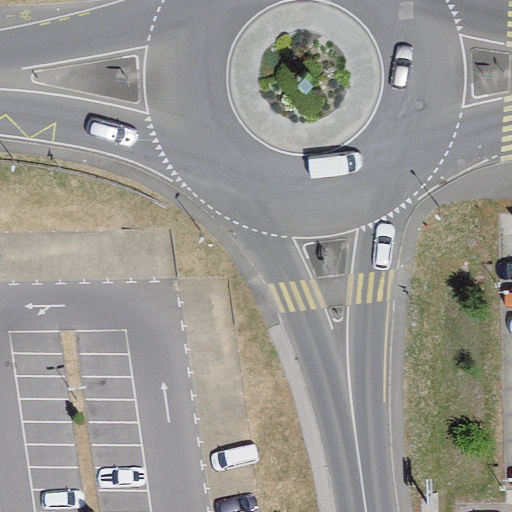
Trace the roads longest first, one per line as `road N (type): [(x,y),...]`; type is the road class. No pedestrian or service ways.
road 1 (unclassified): [(366,511),(314,191)]
road 2 (primary): [(0,108),(225,158)]
road 3 (primary): [(210,9),(0,58)]
road 4 (primary): [(378,167),(399,146),(421,93),(416,35),(393,0)]
road 5 (primary): [(210,9),(190,70),(193,103),(225,158)]
road 6 (primary): [(378,167),(511,125)]
